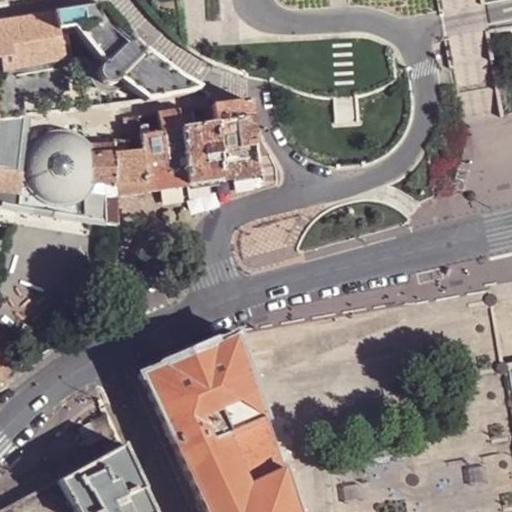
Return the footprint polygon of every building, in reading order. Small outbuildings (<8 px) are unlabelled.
[(104,6),(53,13),(58,35),(72,33),(100,68),(98,71),(96,77),(97,84),(102,89),(109,90),(117,84),(142,104),(182,98),(193,94),(195,91),(196,90),(176,78),(145,54),(140,55),(128,42),(129,41),(129,37),(104,6)] [(53,13),(0,20),(0,76),(1,76),(1,77),(64,65),(58,35),(53,13)] [(0,125),(24,122),(23,102),(68,96),(64,65),(1,77),(1,76),(0,76),(0,125)] [(213,125),(213,127),(251,122),(248,101),(218,106),(210,107),(212,121),(213,125)] [(210,107),(201,108),(203,122),(212,121),(210,107)] [(162,190),(185,187),(179,130),(177,112),(155,116),(156,134),(145,136),(137,137),(138,144),(139,163),(112,164),(114,198),(162,190)] [(121,121),(120,144),(138,144),(137,137),(136,130),(135,119),(121,121)] [(0,175),(18,177),(23,135),(30,136),(32,121),(24,122),(0,125),(0,175)] [(213,127),(219,181),(239,178),(256,176),(251,122),(213,127)] [(179,130),(185,187),(204,184),(219,181),(213,127),(213,125),(179,130)] [(137,137),(145,136),(144,129),(136,130),(137,137)] [(0,206),(101,225),(98,150),(90,150),(85,142),(78,137),(55,134),(47,136),(26,152),(24,177),(18,177),(0,175),(0,206)] [(98,150),(101,225),(115,227),(115,211),(114,198),(112,164),(111,149),(98,150)] [(144,372),(139,375),(141,381),(142,380),(202,511),(295,511),(238,338),(239,338),(238,336),(237,332),(231,335),(231,336),(216,342),(215,341),(214,342),(213,341),(161,365),(160,366),(160,367),(144,373),(144,372)] [(0,353),(0,380),(2,381),(18,361),(11,348),(0,353)] [(90,463),(56,482),(72,511),(152,511),(148,503),(122,445),(90,463)] [(0,511),(72,511),(56,482),(38,492),(5,509),(0,511)]
